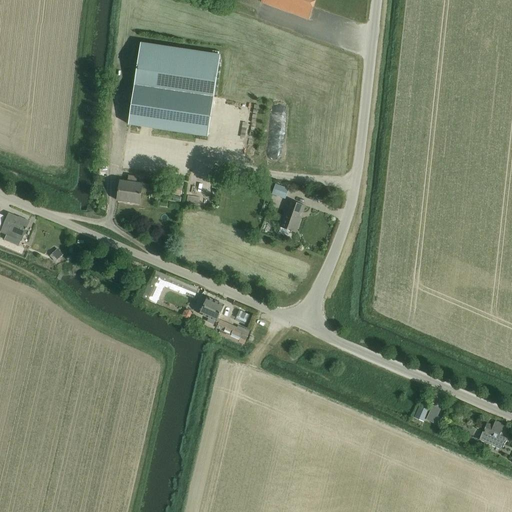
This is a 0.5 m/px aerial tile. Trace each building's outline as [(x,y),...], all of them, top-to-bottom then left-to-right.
[(262,0),(261,3),(310,20),(314,8),(316,0),(262,0)] [(214,97),(220,55),(142,42),(134,90),(129,125),(208,137),(214,97)] [(143,184),(136,183),(137,178),(129,176),(128,182),(120,180),(117,201),(140,205),(143,185),(143,184)] [(182,195),(184,183),(173,181),(171,193),(182,195)] [(272,194),(285,199),(289,189),(276,184),(272,194)] [(299,217),(301,212),(303,213),(306,206),(290,201),(280,228),(296,233),(302,218),(299,217)] [(27,230),(28,229),(27,228),(30,222),(21,218),(21,219),(9,215),(3,229),(23,237),(26,230),(27,230)] [(58,249),(50,256),(56,262),(63,255),(58,249)] [(149,284),(143,298),(151,302),(151,301),(157,304),(166,282),(196,294),(198,289),(157,271),(151,284),(149,284)] [(140,293),(143,288),(135,283),(132,289),(140,293)] [(200,315),(217,323),(224,306),(208,298),(200,315)] [(185,311),(183,316),(185,320),(191,319),(193,315),(190,310),(185,311)] [(240,311),(235,321),(245,325),(250,315),(240,311)] [(221,334),(239,342),(245,345),(250,331),(245,329),(244,331),(221,321),(217,329),(222,331),(221,334)] [(420,405),(414,418),(424,422),(429,410),(420,405)] [(487,423),(479,440),(502,450),(507,439),(499,435),(504,425),(496,421),(494,426),(487,423)]
